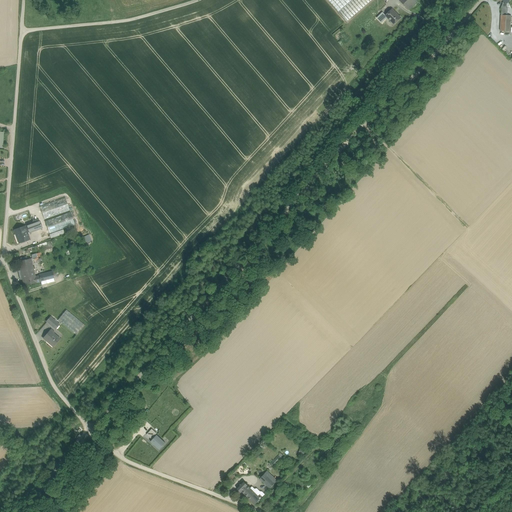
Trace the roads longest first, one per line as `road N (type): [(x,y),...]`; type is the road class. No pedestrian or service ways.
road 1 (track): [(90,428),(482,0)]
road 2 (track): [(90,428),(54,388),(4,262),(23,0)]
road 3 (track): [(261,511),(128,461),(90,428)]
road 4 (track): [(21,32),(126,21),(209,0)]
